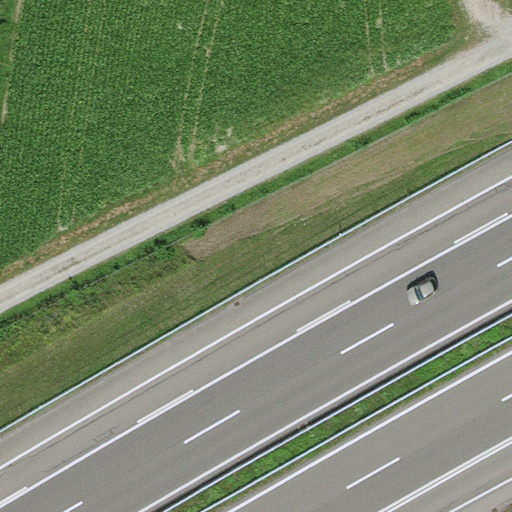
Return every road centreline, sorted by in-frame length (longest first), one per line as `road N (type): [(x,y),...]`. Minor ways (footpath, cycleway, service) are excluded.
road 1 (track): [(0,300),(511,46)]
road 2 (motorway): [(511,260),(73,511)]
road 3 (motorway): [(310,511),(511,399)]
road 4 (motorway): [(325,511),(511,439)]
